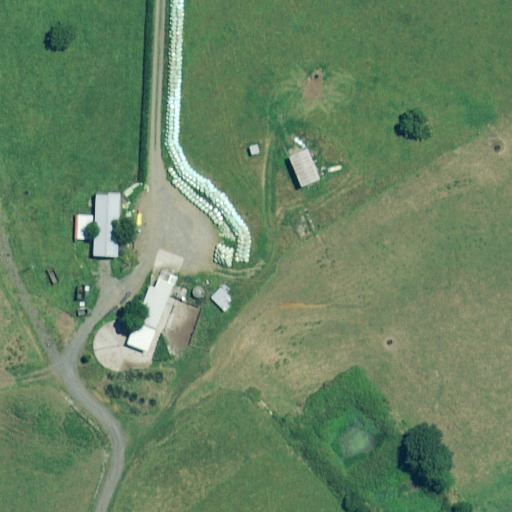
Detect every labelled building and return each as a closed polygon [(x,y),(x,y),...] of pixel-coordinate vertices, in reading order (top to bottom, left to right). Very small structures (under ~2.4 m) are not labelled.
[(319,180),(308,150),(290,157),(301,187),(319,180)] [(120,195),(98,194),(95,256),(117,257),(120,195)] [(93,216),(79,216),(78,239),(92,240),(93,216)] [(137,322),(156,329),(173,287),(158,281),(154,289),(148,286),(134,320),(137,322)] [(234,302),(221,288),(212,297),(224,311),(234,302)] [(156,329),(137,322),(128,344),(147,352),(156,329)]
